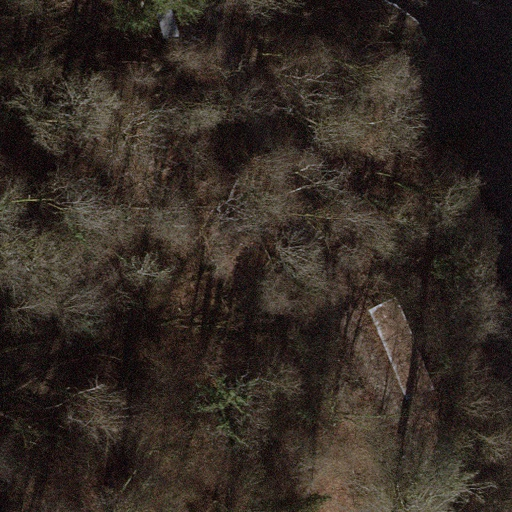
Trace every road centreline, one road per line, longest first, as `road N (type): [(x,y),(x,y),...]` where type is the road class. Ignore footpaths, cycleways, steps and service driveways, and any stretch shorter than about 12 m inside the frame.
road 1 (track): [(208,0),(317,256),(409,425)]
road 2 (track): [(317,256),(305,339),(322,511)]
